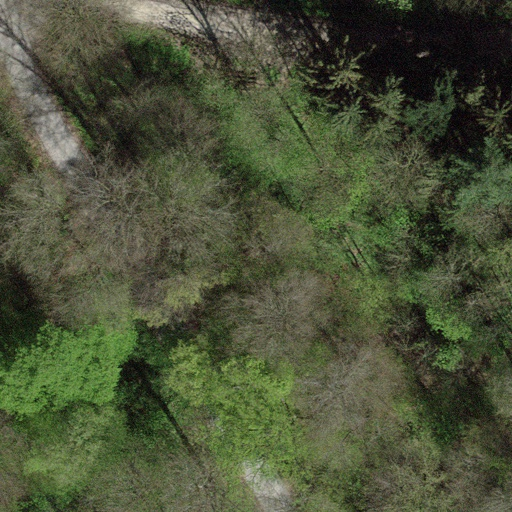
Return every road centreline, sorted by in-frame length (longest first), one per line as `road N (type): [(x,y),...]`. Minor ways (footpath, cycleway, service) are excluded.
road 1 (track): [(0,0),(17,87),(273,511)]
road 2 (track): [(176,0),(422,35),(511,31)]
